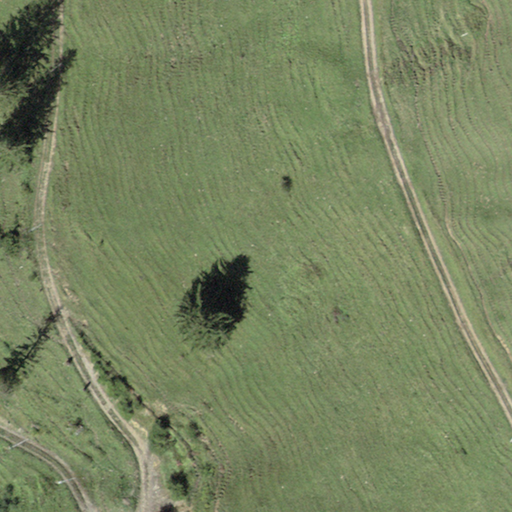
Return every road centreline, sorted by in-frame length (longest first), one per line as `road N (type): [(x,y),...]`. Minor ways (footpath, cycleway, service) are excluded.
road 1 (track): [(53,0),(56,77),(33,202),(38,255),(78,362),(138,458),(137,511)]
road 2 (track): [(511,415),(382,126),(363,0)]
road 3 (track): [(87,511),(64,470),(0,429)]
